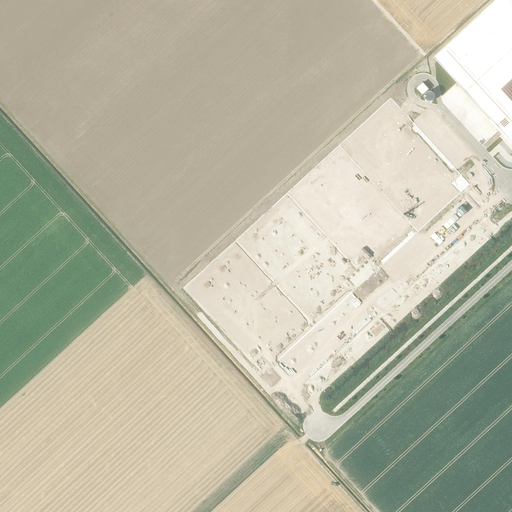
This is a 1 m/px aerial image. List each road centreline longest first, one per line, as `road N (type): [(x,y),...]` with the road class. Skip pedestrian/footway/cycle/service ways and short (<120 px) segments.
road 1 (unclassified): [(316,428),(347,416),(511,265)]
road 2 (unknown): [(225,511),(316,428)]
